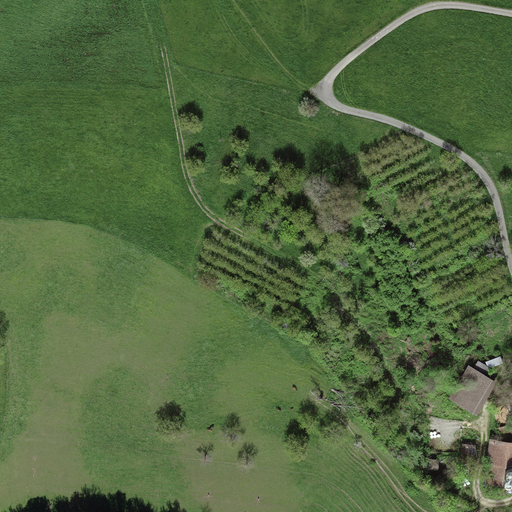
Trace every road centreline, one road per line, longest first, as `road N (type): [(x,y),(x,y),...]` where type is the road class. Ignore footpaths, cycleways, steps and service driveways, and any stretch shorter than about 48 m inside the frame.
road 1 (track): [(482,421),(418,415),(329,286),(211,215),(187,179),(161,40)]
road 2 (unclassified): [(511,13),(460,4),(422,9),(339,65),(325,93),(330,104),(416,131),(476,166),(491,185),(511,266)]
road 3 (track): [(511,499),(486,503),(475,489),(482,421),(511,360)]
